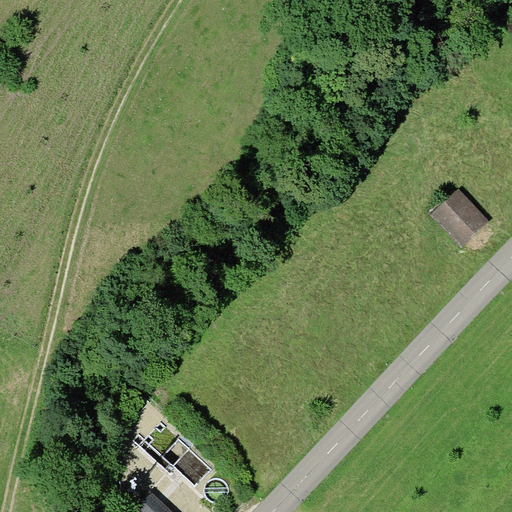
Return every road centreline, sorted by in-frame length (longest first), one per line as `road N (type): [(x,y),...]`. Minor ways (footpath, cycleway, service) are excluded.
road 1 (track): [(10,511),(93,176),(117,105),(177,0)]
road 2 (tertiary): [(272,511),(511,257)]
